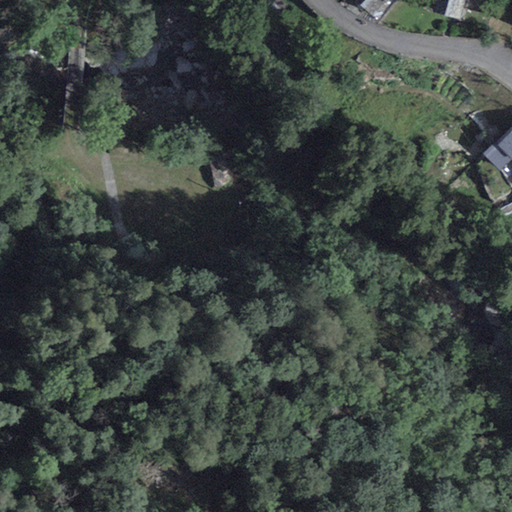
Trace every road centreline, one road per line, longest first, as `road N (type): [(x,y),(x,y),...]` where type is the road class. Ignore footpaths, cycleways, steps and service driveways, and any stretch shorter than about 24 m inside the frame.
road 1 (track): [(67,0),(76,26),(72,158),(142,207)]
road 2 (unclassified): [(318,0),(342,21),(383,38),(484,60),(511,76)]
